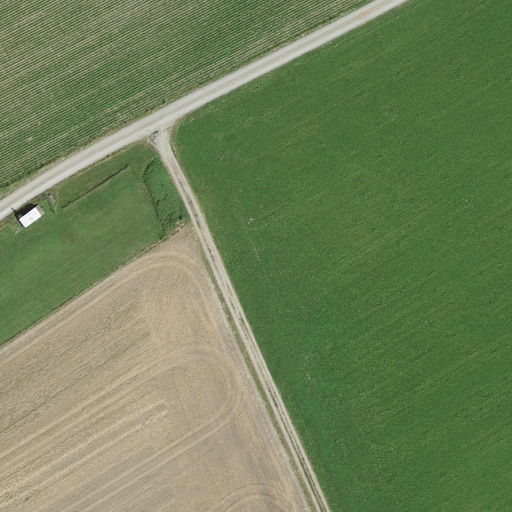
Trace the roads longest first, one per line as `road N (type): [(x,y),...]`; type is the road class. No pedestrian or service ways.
road 1 (track): [(371,0),(146,119),(34,183),(0,212)]
road 2 (track): [(318,511),(194,210)]
